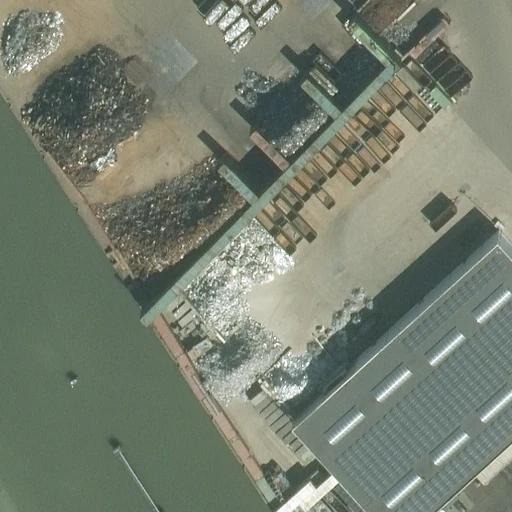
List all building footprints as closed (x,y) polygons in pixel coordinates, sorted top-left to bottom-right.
[(413,33),(447,0),(350,0),(382,34),(399,18),(413,33)] [(404,39),(365,73),(409,125),(448,92),(404,39)] [(368,87),(342,115),(356,128),(365,117),(373,124),(389,107),(368,87)] [(322,137),(304,153),(332,183),(347,169),(371,195),(391,177),(360,143),(342,159),(337,153),(355,136),(332,112),(314,128),(322,137)] [(302,193),(292,184),(310,163),(293,148),(258,187),(285,211),(302,193)] [(308,196),(319,204),(332,187),(322,179),(308,196)] [(238,207),(223,221),(251,252),(267,238),(238,207)] [(293,417),(378,511),(423,511),(511,431),(511,245),(498,231),(293,417)] [(194,264),(221,301),(259,272),(232,235),(194,264)] [(190,268),(172,285),(186,299),(203,282),(190,268)] [(366,325),(387,307),(369,288),(349,306),(366,325)]
